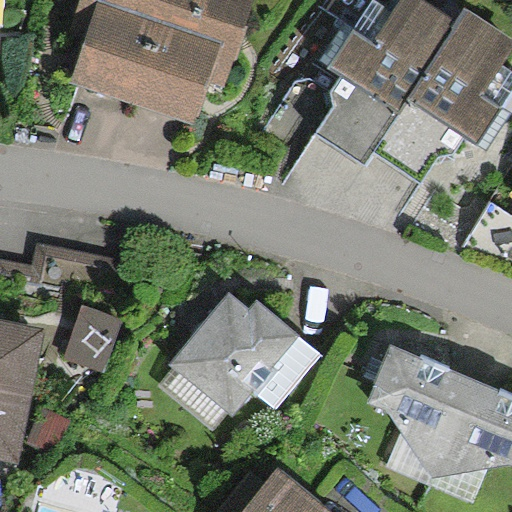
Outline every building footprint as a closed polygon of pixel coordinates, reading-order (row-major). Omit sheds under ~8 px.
[(235,34),(246,0),(75,0),(64,33),(79,38),(66,77),(191,120),(201,89),(215,94),(235,34)] [(365,155),(447,23),(410,0),(394,0),(369,41),(348,29),(323,69),(332,74),(316,99),(329,104),(328,106),(310,136),(358,166),(365,155)] [(472,92),(505,40),(456,10),(447,23),(365,155),(415,185),(435,154),(445,159),(446,160),(460,138),(468,142),(491,104),(472,92)] [(84,355),(112,361),(127,289),(98,284),(84,355)] [(60,292),(50,350),(81,355),(91,298),(60,292)] [(224,427),(291,342),(245,306),(236,316),(213,298),(167,356),(176,363),(163,379),(224,427)] [(0,456),(7,458),(35,324),(0,316),(0,456)] [(485,475),(511,473),(511,399),(386,346),(376,367),(362,404),(401,439),(387,471),(471,504),(485,475)] [(318,511),(269,471),(234,511),(318,511)]
